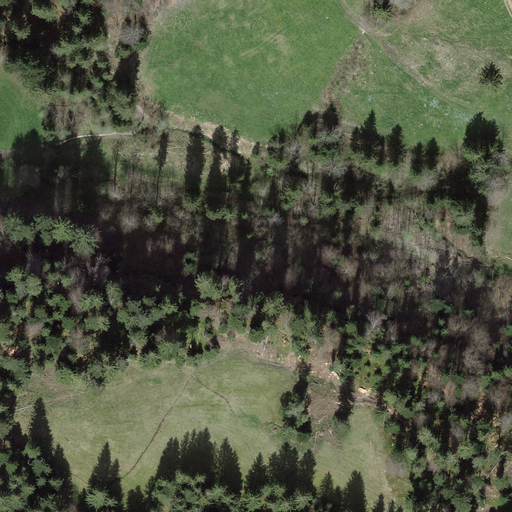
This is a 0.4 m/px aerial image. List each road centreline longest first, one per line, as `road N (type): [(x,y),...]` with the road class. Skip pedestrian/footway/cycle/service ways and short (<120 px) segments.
road 1 (track): [(27,149),(332,221),(485,276),(511,274)]
road 2 (track): [(340,0),(445,97),(511,110)]
